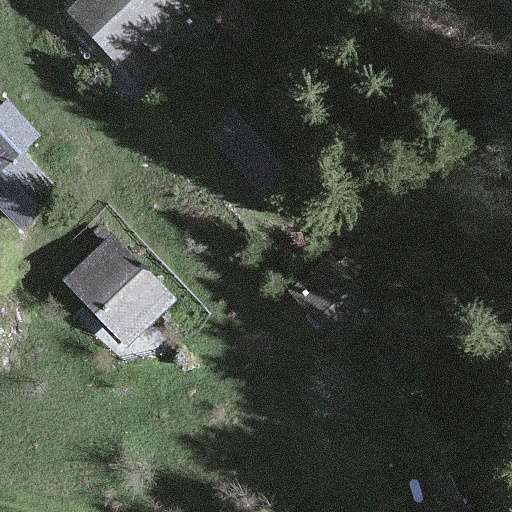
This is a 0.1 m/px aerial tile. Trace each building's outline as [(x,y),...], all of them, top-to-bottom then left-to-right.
[(208,1),(207,0),(85,0),(70,17),(127,65),(142,48),(157,61),(208,1)] [(310,165),(250,104),(213,139),(274,201),(310,165)] [(43,141),(11,109),(0,119),(0,212),(23,236),(64,196),(26,158),(43,141)] [(145,279),(113,246),(70,287),(134,355),(178,313),(162,296),(167,292),(150,274),(145,279)] [(388,311),(337,257),(292,299),(343,353),(388,311)]
